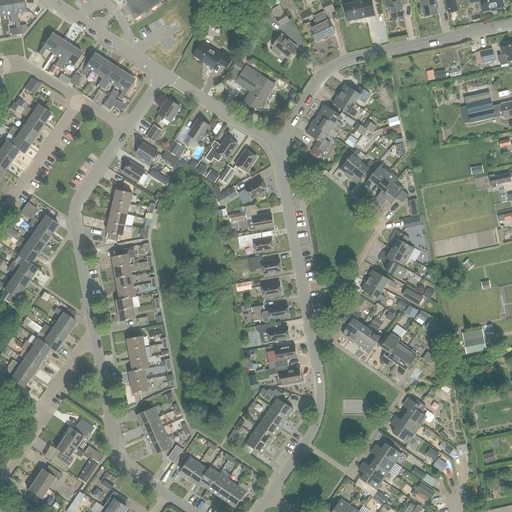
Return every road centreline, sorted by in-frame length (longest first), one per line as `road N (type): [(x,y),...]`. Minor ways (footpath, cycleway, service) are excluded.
road 1 (unclassified): [(269,496),(313,433),(319,384),(277,146)]
road 2 (residential): [(277,146),(323,75),(344,60),(511,23)]
road 3 (residential): [(94,329),(75,213),(124,130)]
road 4 (residential): [(169,496),(121,462),(94,329)]
road 5 (residential): [(2,477),(94,329)]
road 6 (unclassified): [(163,75),(45,0)]
road 7 (unclassified): [(277,146),(163,75)]
road 8 (residential): [(10,200),(79,100)]
